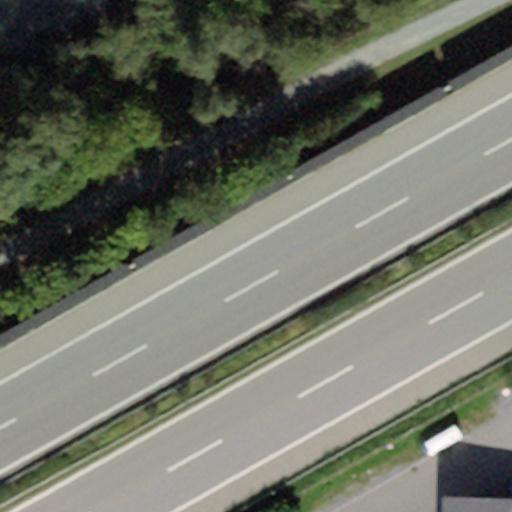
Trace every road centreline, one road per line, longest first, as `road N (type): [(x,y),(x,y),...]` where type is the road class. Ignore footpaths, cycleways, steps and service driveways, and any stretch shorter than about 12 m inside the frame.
road 1 (motorway): [(511,139),(0,429)]
road 2 (motorway): [(100,511),(511,279)]
road 3 (unclassified): [(511,445),(394,511)]
